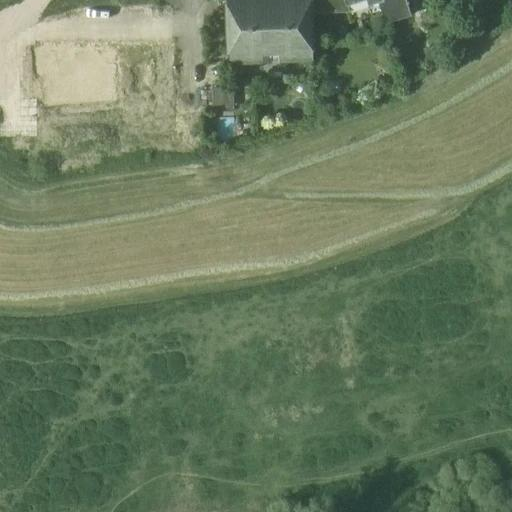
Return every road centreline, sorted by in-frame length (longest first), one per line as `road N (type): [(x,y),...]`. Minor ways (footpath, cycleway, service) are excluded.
road 1 (track): [(511,65),(414,121),(221,194),(466,195),(511,167)]
road 2 (track): [(221,194),(99,221),(0,224)]
